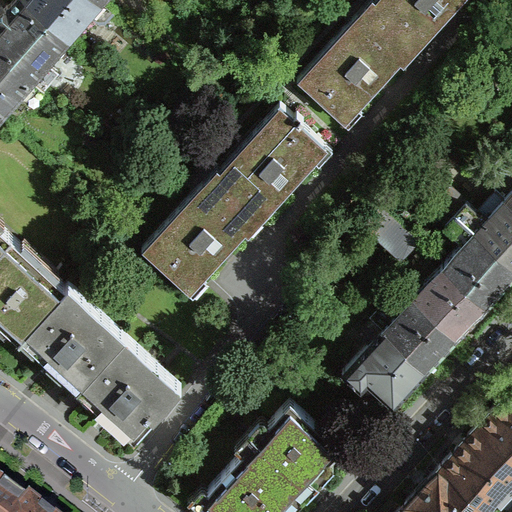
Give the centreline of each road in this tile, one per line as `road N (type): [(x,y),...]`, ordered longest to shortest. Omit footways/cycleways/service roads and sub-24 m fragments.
road 1 (residential): [(121,489),(251,322),(261,272)]
road 2 (residential): [(511,331),(346,511)]
road 3 (residential): [(0,399),(121,489)]
